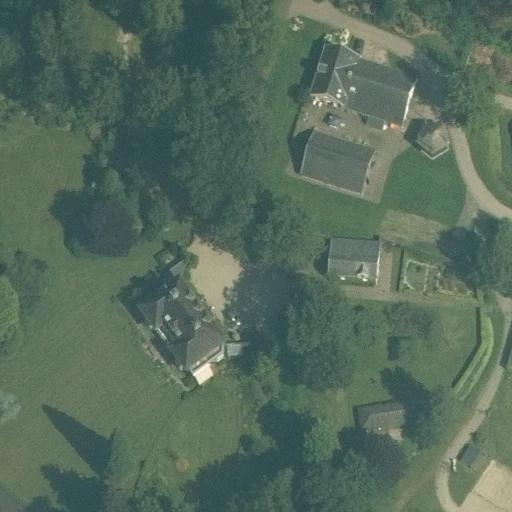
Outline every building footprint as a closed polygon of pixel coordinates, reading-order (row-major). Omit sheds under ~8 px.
[(417,81),(324,52),(309,101),(402,131),(417,81)] [(421,133),(418,150),(432,157),(445,148),(434,133),(421,133)] [(315,137),(302,179),(362,198),(375,155),(315,137)] [(332,243),(330,281),(377,284),(379,246),(332,243)] [(160,282),(169,296),(142,315),(144,324),(150,331),(157,336),(165,330),(180,352),(174,357),(176,360),(175,365),(181,373),(188,376),(191,381),(192,379),(197,385),(226,364),(223,348),(207,326),(209,324),(198,310),(197,311),(180,288),(182,280),(168,275),(160,282)] [(363,411),(365,433),(416,427),(414,404),(363,411)] [(469,448),(460,463),(468,468),(478,453),(469,448)]
